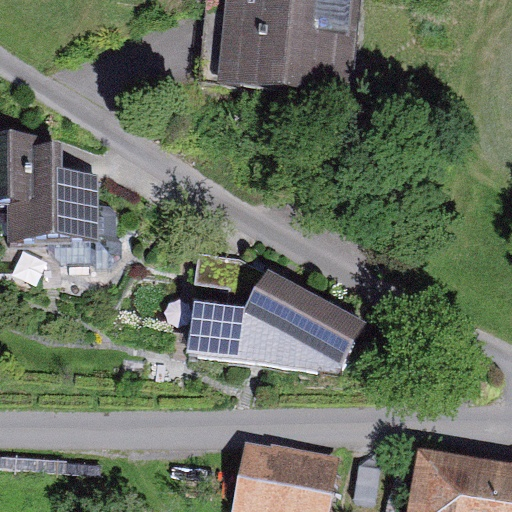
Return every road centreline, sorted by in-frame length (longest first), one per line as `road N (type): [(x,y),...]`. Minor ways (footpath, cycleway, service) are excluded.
road 1 (residential): [(511,369),(259,232),(0,67)]
road 2 (residential): [(511,443),(0,440)]
